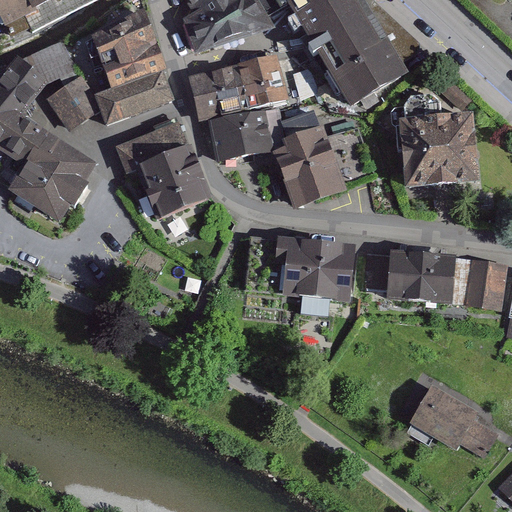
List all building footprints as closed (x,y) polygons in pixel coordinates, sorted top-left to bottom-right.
[(0,0),(0,16),(5,29),(43,13),(45,11),(67,0),(0,0)] [(268,17),(259,0),(233,0),(193,13),(181,18),(185,32),(192,56),(273,29),(268,17)] [(186,0),(193,13),(233,0),(186,0)] [(259,0),(268,17),(290,4),(287,0),(259,0)] [(370,0),(287,0),(290,4),(327,61),(319,65),(327,79),(334,74),(352,110),(408,75),(406,66),(419,59),(421,44),(370,0)] [(167,70),(145,12),(93,37),(111,88),(167,70)] [(76,71),(62,43),(18,58),(0,79),(0,114),(13,110),(23,116),(47,86),(76,71)] [(290,99),(279,53),(233,64),(244,110),(290,99)] [(244,110),(233,64),(187,75),(198,120),(244,110)] [(113,90),(96,95),(103,111),(106,126),(175,104),(166,73),(113,90)] [(103,111),(81,78),(49,98),(70,132),(103,111)] [(473,100),(455,82),(444,94),(461,111),(473,100)] [(405,108),(394,109),(399,152),(403,152),(408,187),(479,182),(470,113),(442,115),(441,102),(433,95),(413,97),(405,108)] [(0,152),(23,167),(9,190),(60,223),(98,165),(13,110),(0,114),(0,152)] [(315,117),(313,112),(282,123),(288,139),(283,140),(286,148),(272,153),(294,212),(347,193),(344,184),(327,137),(319,115),(315,117)] [(266,114),(211,125),(219,163),(274,152),(266,114)] [(195,162),(180,124),(134,142),(149,180),(195,162)] [(360,129),(327,137),(344,184),(376,176),(360,129)] [(0,184),(9,190),(23,167),(0,152),(0,184)] [(210,201),(195,162),(149,180),(164,219),(210,201)] [(278,241),(250,238),(245,287),(282,293),(285,266),(276,265),(278,241)] [(278,241),(276,265),(285,266),(282,293),(282,299),(353,306),(359,245),(278,238),(278,241)] [(387,299),(444,306),(450,260),(392,253),(392,258),(388,292),(387,299)] [(392,258),(362,255),(358,289),(388,292),(392,258)] [(450,260),(444,306),(502,313),(507,266),(450,260)] [(478,413),(433,387),(411,424),(455,450),(459,446),(486,461),(500,436),(476,423),(478,413)] [(511,475),(499,488),(511,501),(511,475)]
